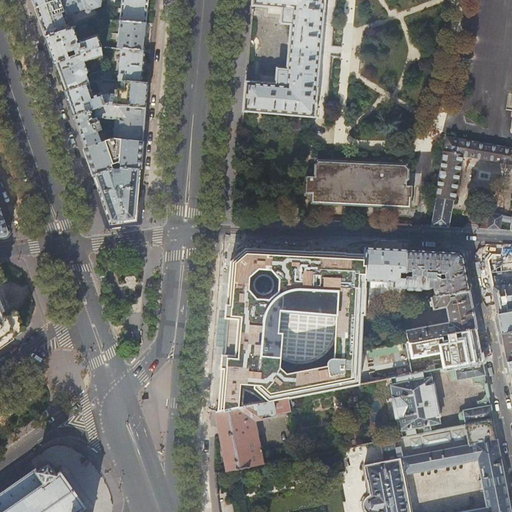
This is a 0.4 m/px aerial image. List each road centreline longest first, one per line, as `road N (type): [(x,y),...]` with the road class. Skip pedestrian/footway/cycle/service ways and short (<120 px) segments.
road 1 (residential): [(472,240),(185,231)]
road 2 (secondary): [(204,0),(185,231)]
road 3 (residential): [(511,449),(472,240)]
road 4 (primary): [(0,58),(65,246)]
road 5 (secondary): [(158,507),(170,490),(182,359),(177,315)]
road 6 (residential): [(0,467),(115,390)]
road 7 (primary): [(115,390),(158,507)]
road 8 (residential): [(185,231),(65,246)]
